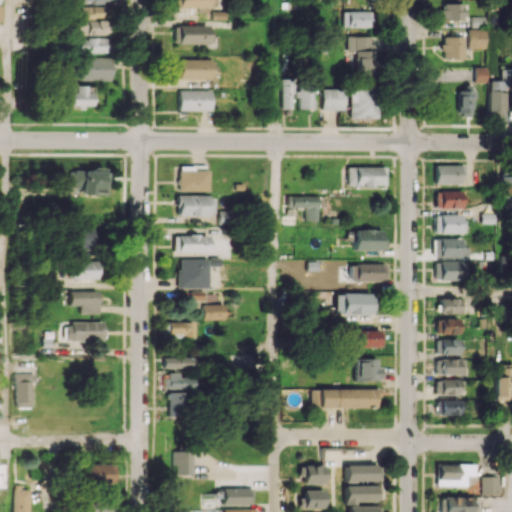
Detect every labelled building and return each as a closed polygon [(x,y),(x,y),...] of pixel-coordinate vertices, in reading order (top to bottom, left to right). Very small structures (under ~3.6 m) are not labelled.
[(463,20),(463,3),(441,3),(440,20),(463,20)] [(80,20),(103,19),(102,5),(80,5),(80,20)] [(371,26),(371,11),(342,11),(342,27),(371,26)] [(105,34),(105,20),(75,21),(76,35),(105,34)] [(172,43),(207,44),(208,26),(173,25),(172,43)] [(487,48),(487,29),(467,29),(467,48),(487,48)] [(373,36),(347,35),(346,51),(356,51),(355,76),(372,76),(373,36)] [(464,36),(441,36),(441,58),(463,58),(464,36)] [(104,38),(75,38),(76,53),(105,53),(104,38)] [(108,80),(109,57),(72,56),(71,79),(108,80)] [(172,79),(208,78),(208,59),(172,60),(172,79)] [(474,82),(486,82),(486,67),(474,67),(474,82)] [(292,109),(292,79),(281,78),(281,108),(292,109)] [(313,85),(297,86),(297,109),(313,108),(313,85)] [(64,105),(86,106),(86,86),(71,86),(71,93),(64,93),(64,105)] [(471,114),(471,98),(474,97),(473,87),(457,87),(457,115),(471,114)] [(344,110),(343,88),(321,89),(322,110),(344,110)] [(349,117),(376,118),(377,90),(349,89),(349,117)] [(208,110),(208,90),(177,90),(177,110),(208,110)] [(433,183),(462,183),(462,165),(433,165),(433,183)] [(384,166),(345,167),(346,185),(385,185),(384,166)] [(102,195),(103,168),(88,167),(87,171),(66,170),(66,180),(70,180),(70,187),(77,187),(77,194),(102,195)] [(511,175),(498,176),(499,203),(511,203),(511,175)] [(433,208),(461,208),(461,191),(433,191),(433,208)] [(176,195),(176,215),(212,215),(212,196),(176,195)] [(304,207),(303,220),(316,221),(316,195),(286,195),(286,207),(304,207)] [(433,233),(463,233),(464,214),(433,214),(433,233)] [(71,249),(93,250),(94,229),(72,228),(71,249)] [(353,250),(383,250),(383,229),(352,230),(353,250)] [(207,252),(206,235),(172,235),(172,252),(207,252)] [(432,238),(431,256),(468,257),(468,247),(460,247),(460,238),(432,238)] [(205,288),(205,259),(176,259),(176,287),(205,288)] [(72,278),(97,279),(97,261),(72,260),(72,278)] [(465,261),(434,261),(433,280),(465,280),(465,261)] [(385,264),(349,263),(349,280),(384,281),(385,264)] [(96,313),(96,291),(69,291),(69,305),(79,305),(79,313),(96,313)] [(375,314),(375,294),(335,293),(335,313),(375,314)] [(437,313),(458,314),(458,298),(438,298),(437,313)] [(200,320),(223,319),(223,304),(200,304),(200,320)] [(457,318),(434,319),(434,334),(458,333),(457,318)] [(101,322),(67,321),(66,340),(101,340),(101,322)] [(191,338),(192,322),(166,322),(165,337),(191,338)] [(355,347),(380,347),(380,330),(355,330),(355,347)] [(435,339),(434,354),(460,355),(460,340),(435,339)] [(163,369),(192,368),(191,356),(163,357),(163,369)] [(355,381),(380,381),(381,367),(376,367),(376,359),(355,358),(355,381)] [(463,359),(433,359),(433,374),(463,374),(463,359)] [(494,376),(495,403),(511,402),(511,390),(511,364),(499,364),(500,376),(494,376)] [(178,372),(164,373),(164,388),(191,388),(191,376),(178,376),(178,372)] [(30,407),(29,373),(12,373),(13,407),(30,407)] [(461,395),(461,379),(434,379),(434,395),(461,395)] [(309,407),(375,407),(375,388),(309,389),(309,407)] [(166,416),(186,416),(185,392),(166,392),(166,416)] [(435,399),(434,415),(459,416),(460,400),(435,399)] [(172,475),(192,475),(192,450),(172,450),(172,475)] [(115,464),(85,463),(85,482),(114,483),(115,464)] [(301,483),(323,484),(323,466),(297,465),(297,476),(302,476),(301,483)] [(343,482),(378,481),(378,465),(342,465),(343,482)] [(498,494),(498,476),(480,476),(480,495),(498,494)] [(342,502),(378,502),(378,485),(342,486),(342,502)] [(13,487),(11,511),(28,511),(29,487),(13,487)] [(247,504),(247,488),(221,488),(221,504),(247,504)] [(299,490),(299,508),(323,508),(323,489),(299,490)] [(469,511),(469,496),(438,498),(438,511),(469,511)] [(88,511),(112,511),(113,502),(89,501),(88,511)]
